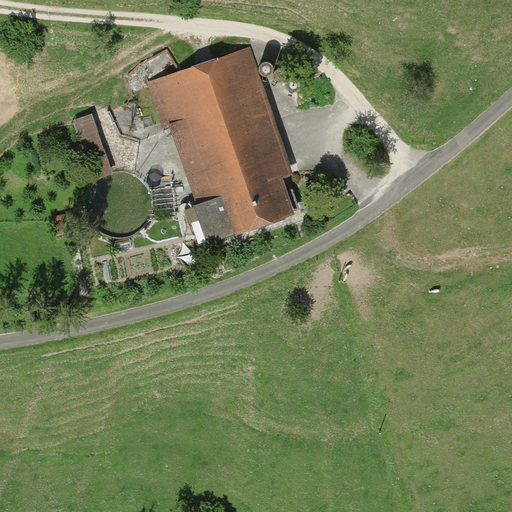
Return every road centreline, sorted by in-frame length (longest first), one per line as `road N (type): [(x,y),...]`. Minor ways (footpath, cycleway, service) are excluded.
road 1 (unclassified): [(0,342),(163,307),(299,257),(359,223),(511,90)]
road 2 (track): [(416,175),(303,54),(206,26),(0,10)]
road 3 (track): [(359,223),(413,257),(462,265),(511,255)]
